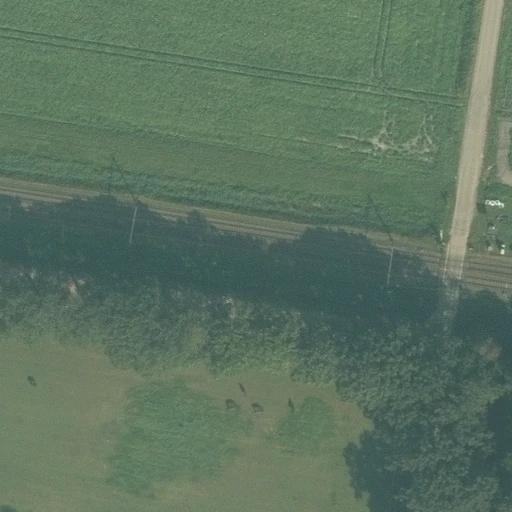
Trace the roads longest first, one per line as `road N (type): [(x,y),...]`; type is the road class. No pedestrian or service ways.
road 1 (unclassified): [(442,345),(0,274)]
road 2 (unclassified): [(442,345),(495,0)]
road 3 (unclassified): [(416,511),(442,345)]
